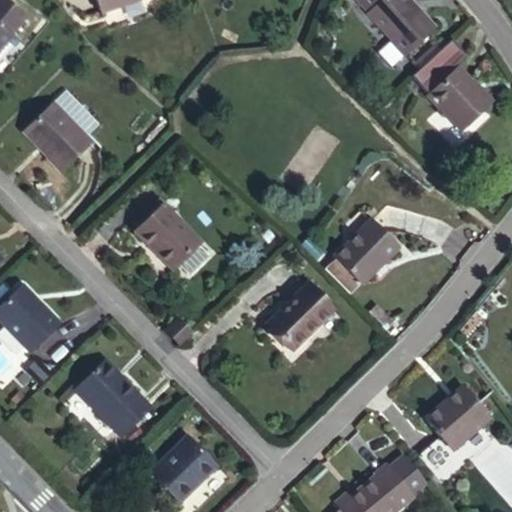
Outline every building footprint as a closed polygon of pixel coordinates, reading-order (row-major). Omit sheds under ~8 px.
[(0,0),(0,36),(7,30),(5,28),(19,13),(5,0),(0,0)] [(134,0),(89,0),(94,14),(134,0)] [(340,0),(338,3),(390,54),(418,27),(390,0),(340,0)] [(446,53),(432,39),(395,76),(412,94),(411,95),(424,108),(425,107),(445,128),(475,100),(463,88),(462,89),(440,66),(439,68),(436,64),(446,53)] [(76,133),(37,94),(9,122),(33,145),(30,148),(45,164),(76,133)] [(201,245),(160,200),(131,225),(142,237),(140,239),(171,272),(201,245)] [(400,249),(372,223),(334,261),(337,264),(358,285),(360,288),(400,249)] [(308,237),(301,245),(316,259),(323,252),(308,237)] [(337,264),(326,274),(347,296),(358,285),(337,264)] [(319,305),(295,280),(256,321),(280,343),(319,305)] [(46,317),(9,282),(0,291),(0,325),(20,344),(46,317)] [(377,306),(370,312),(383,325),(389,319),(377,306)] [(177,315),(163,330),(174,344),(190,328),(177,315)] [(108,378),(90,359),(63,386),(109,433),(140,402),(112,373),(108,378)] [(479,409),(456,379),(418,409),(441,438),(479,409)] [(511,425),(501,434),(511,448),(511,425)] [(178,479),(201,456),(179,433),(139,473),(165,499),(181,482),(178,479)] [(374,459),(373,457),(329,500),(340,511),(372,511),(399,486),(398,485),(409,474),(386,447),(374,459)] [(205,459),(201,456),(178,479),(181,482),(205,459)]
